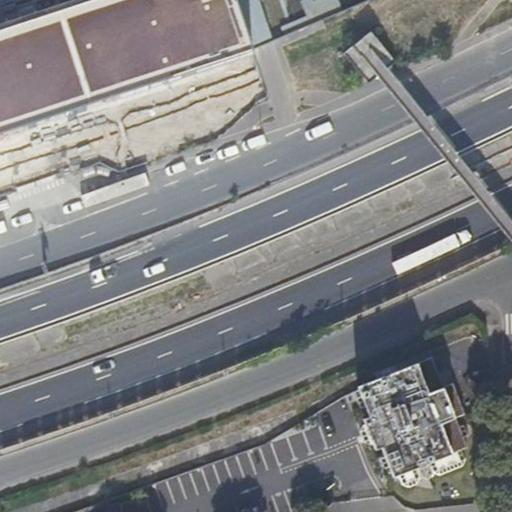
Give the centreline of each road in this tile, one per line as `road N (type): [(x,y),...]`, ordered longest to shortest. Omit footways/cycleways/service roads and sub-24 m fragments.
road 1 (tertiary): [(511,46),(110,230),(0,266)]
road 2 (motorway): [(511,106),(250,226),(0,320)]
road 3 (motorway): [(0,413),(293,307),(511,206)]
road 4 (tertiary): [(0,472),(250,383),(511,268)]
